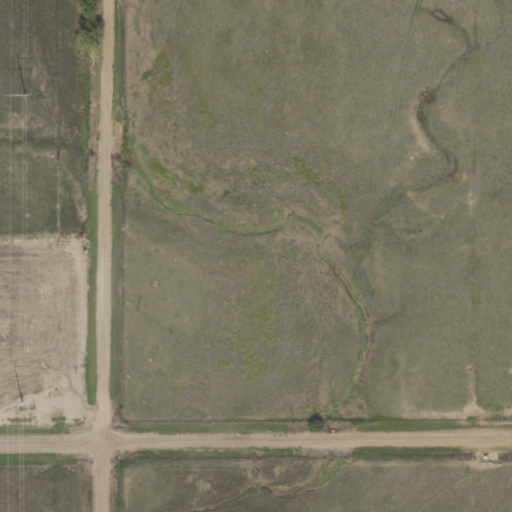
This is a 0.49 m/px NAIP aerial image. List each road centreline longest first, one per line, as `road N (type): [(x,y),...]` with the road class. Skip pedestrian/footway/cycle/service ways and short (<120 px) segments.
road 1 (residential): [(0,439),(511,435)]
road 2 (residential): [(105,511),(109,0)]
